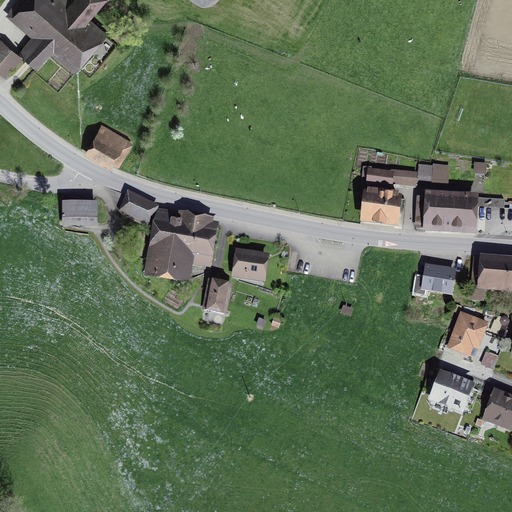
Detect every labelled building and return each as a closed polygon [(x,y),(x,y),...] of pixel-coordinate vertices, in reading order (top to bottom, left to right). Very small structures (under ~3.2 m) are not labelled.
[(18,0),(10,10),(41,36),(10,72),(23,84),(54,47),(73,63),(97,35),(82,22),(100,0),(76,0),(75,2),(72,0),(18,0)] [(0,71),(3,74),(17,58),(1,44),(0,44),(0,71)] [(103,127),(90,151),(117,166),(129,144),(128,142),(103,127)] [(433,167),(419,166),(417,180),(432,182),(433,167)] [(392,175),(391,184),(415,186),(416,174),(393,172),(392,175)] [(391,184),(392,175),(370,173),(368,184),(391,187),(391,184)] [(364,220),(395,223),(396,212),(400,212),(402,201),(396,200),(397,195),(369,192),(368,197),(367,197),(364,220)] [(128,196),(122,210),(146,222),(153,207),(128,196)] [(418,199),(416,226),(471,230),(473,202),(418,199)] [(477,199),(477,207),(504,209),(505,202),(504,200),(477,199)] [(65,205),(65,220),(95,220),(95,205),(65,205)] [(187,281),(191,259),(206,261),(212,228),(157,219),(147,274),(187,281)] [(262,260),(242,257),(239,276),(250,277),(251,275),(259,276),(262,260)] [(511,264),(474,261),(470,298),(477,299),(478,286),(511,288),(511,264)] [(425,281),(417,280),(415,293),(423,294),(424,289),(450,293),(453,273),(427,269),(425,281)] [(211,285),(206,309),(226,314),(228,307),(225,306),(228,288),(211,285)] [(450,347),(468,354),(471,344),(477,347),(485,326),(462,317),(450,347)] [(498,358),(486,353),(483,362),(494,367),(498,358)] [(442,375),(433,398),(470,413),(478,393),(469,388),(470,386),(442,375)] [(511,402),(496,396),(487,417),(494,419),(498,426),(504,423),(511,426),(511,422),(511,402)]
